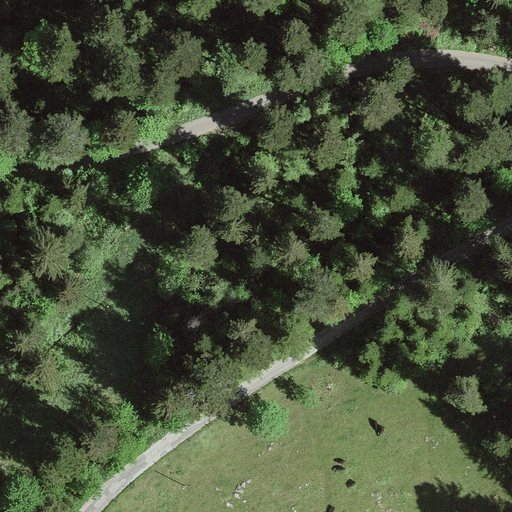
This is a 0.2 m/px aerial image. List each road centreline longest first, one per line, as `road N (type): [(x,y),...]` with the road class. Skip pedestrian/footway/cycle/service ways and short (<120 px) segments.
road 1 (unclassified): [(511,71),(404,55),(0,182)]
road 2 (unclassified): [(511,231),(262,380),(84,511)]
